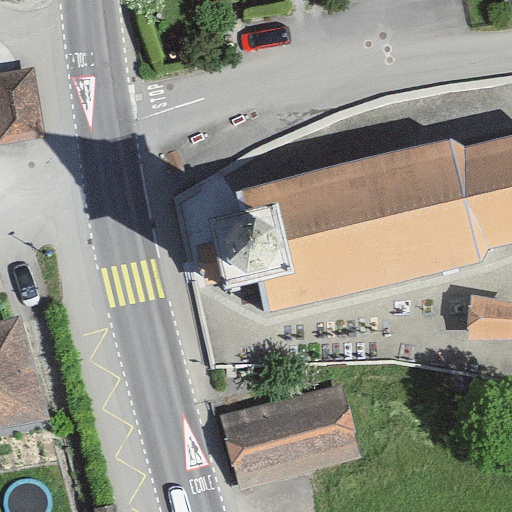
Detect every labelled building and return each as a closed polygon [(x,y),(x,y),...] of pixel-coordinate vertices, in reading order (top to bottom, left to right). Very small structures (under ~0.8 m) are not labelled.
[(0,148),(42,141),(31,76),(0,81),(0,148)] [(511,147),(457,159),(456,153),(239,200),(247,237),(223,242),(238,310),(263,304),(267,321),(484,274),(481,259),(511,251),(511,147)] [(509,312),(473,307),(467,339),(504,345),(509,312)] [(0,436),(47,424),(23,326),(0,331),(0,436)] [(357,461),(341,389),(215,417),(232,490),(357,461)]
